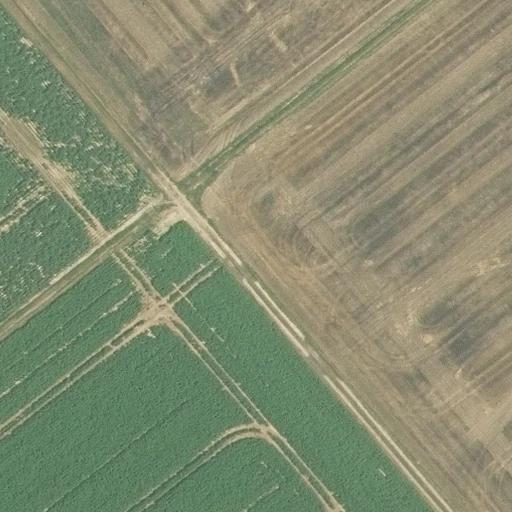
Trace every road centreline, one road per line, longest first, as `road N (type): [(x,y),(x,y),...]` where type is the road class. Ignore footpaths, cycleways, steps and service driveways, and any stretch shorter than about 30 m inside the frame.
road 1 (track): [(12,0),(449,511)]
road 2 (track): [(0,332),(430,0)]
